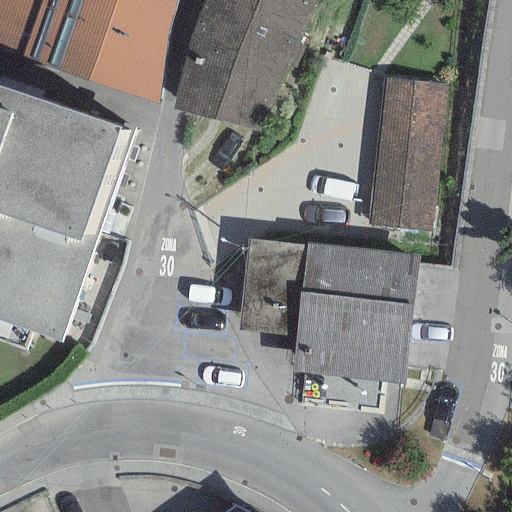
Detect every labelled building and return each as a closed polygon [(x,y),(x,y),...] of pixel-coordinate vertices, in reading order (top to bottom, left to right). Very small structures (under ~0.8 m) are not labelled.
[(0,0),(0,43),(23,52),(20,58),(159,105),(162,57),(176,0),(0,0)] [(203,0),(192,30),(172,105),(260,137),(294,70),(314,0),(203,0)] [(448,85),(384,78),(368,226),(432,233),(448,85)] [(117,131),(0,90),(0,320),(59,341),(93,245),(80,240),(117,131)] [(302,246),(247,239),(235,330),(293,337),(302,246)] [(416,257),(302,246),(293,337),(289,373),(403,384),(416,257)]
